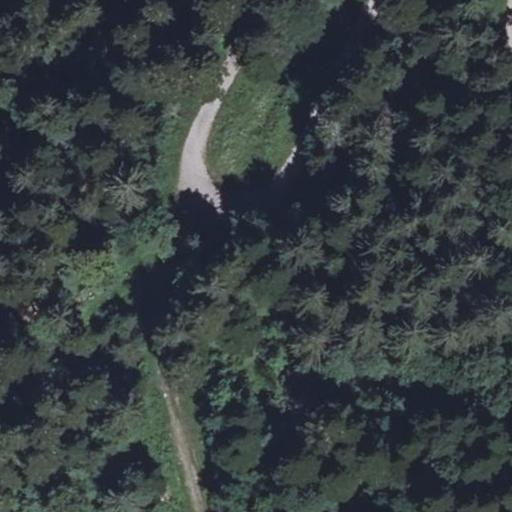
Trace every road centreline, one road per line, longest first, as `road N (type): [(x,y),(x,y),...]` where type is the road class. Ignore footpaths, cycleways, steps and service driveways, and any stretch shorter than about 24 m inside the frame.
road 1 (track): [(264,0),(203,117),(199,159),(218,196),(260,195),(287,180),(315,96),(378,0)]
road 2 (track): [(218,196),(154,305),(197,511)]
road 3 (track): [(19,511),(111,382),(154,305)]
